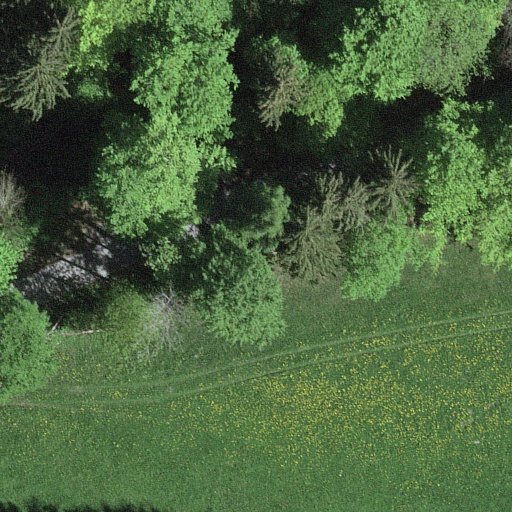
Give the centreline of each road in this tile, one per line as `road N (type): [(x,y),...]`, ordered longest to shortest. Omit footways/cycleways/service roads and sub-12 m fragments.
road 1 (unclassified): [(511,105),(259,191),(0,305)]
road 2 (track): [(0,173),(295,17),(342,0)]
